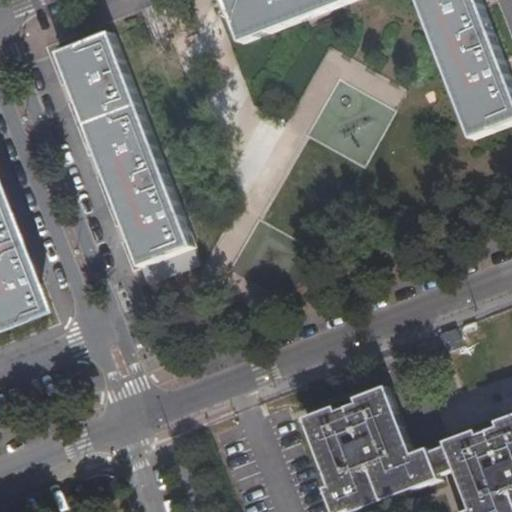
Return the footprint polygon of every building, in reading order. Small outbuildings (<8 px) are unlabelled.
[(233,12),(228,0),(212,0),(219,17),(233,12)] [(358,0),(422,0),(477,140),(511,126),(511,79),(481,0),(229,0),(246,43),(358,0)] [(146,268),(198,248),(115,36),(64,57),(146,268)] [(0,325),(36,311),(0,216),(0,325)] [(370,511),(446,483),(444,478),(436,456),(434,451),(418,458),(392,390),(362,401),(364,407),(341,415),(338,410),(309,421),(335,489),(331,491),(339,511),(370,511)] [(481,433),(451,444),(453,449),(461,470),(477,511),(511,511),(511,421),(503,424),(505,429),(483,438),(481,433)] [(436,456),(444,478),(461,470),(453,449),(436,456)]
